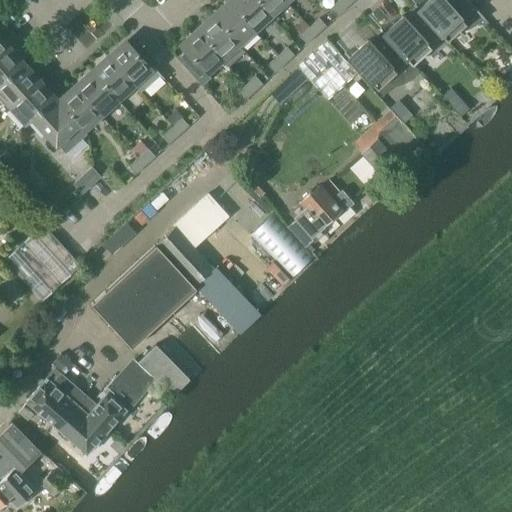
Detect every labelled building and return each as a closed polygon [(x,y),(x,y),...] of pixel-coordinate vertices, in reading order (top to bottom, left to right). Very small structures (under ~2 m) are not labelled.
[(255,0),(229,0),(228,2),(254,30),(270,15),(255,0)] [(284,0),(255,0),(270,15),(286,1),(284,0)] [(349,6),(343,0),(338,0),(331,7),(339,15),(349,6)] [(415,4),(414,5),(449,43),(450,42),(448,40),(455,33),(459,32),(463,31),(467,30),(471,28),(474,26),(477,24),(481,21),(485,18),(468,0),(428,0),(419,8),(415,4)] [(228,2),(212,16),(238,44),(254,30),(228,2)] [(380,28),(380,29),(418,71),(419,70),(413,64),(420,57),(425,56),(428,55),(432,54),(436,52),(439,50),(442,48),(445,46),(448,43),(449,43),(414,5),(384,32),(380,28)] [(212,16),(196,31),(222,59),(229,66),(245,52),(238,44),(212,16)] [(319,18),(309,27),(316,35),(326,26),(319,18)] [(316,35),(309,27),(299,36),(307,44),(316,35)] [(418,71),(380,29),(348,58),(377,89),(383,95),(384,95),(384,94),(395,83),(399,82),(402,81),(406,80),(409,78),(412,76),(418,71)] [(222,59),(196,31),(180,46),(194,62),(191,65),(201,75),(204,73),(205,74),(222,59)] [(126,40),(108,56),(134,84),(141,92),(143,89),(144,90),(161,75),(153,66),(151,68),(126,40)] [(327,40),(298,67),(327,99),(356,73),(327,40)] [(0,53),(0,84),(23,64),(7,47),(0,53)] [(287,47),(277,56),(284,64),(294,55),(287,47)] [(108,56),(91,71),(117,100),(134,84),(108,56)] [(284,64),(277,56),(267,65),(275,73),(284,64)] [(0,84),(0,95),(10,106),(38,80),(23,64),(0,84)] [(91,71),(74,86),(100,115),(117,100),(91,71)] [(255,76),(245,85),(253,93),(262,84),(255,76)] [(26,124),(32,117),(53,97),(38,80),(10,106),(26,124)] [(253,93),(245,85),(235,94),(243,102),(253,93)] [(74,86),(57,102),(77,123),(76,124),(83,131),(100,115),(74,86)] [(447,91),(442,96),(452,107),(457,103),(447,91)] [(32,117),(55,143),(76,124),(77,123),(57,102),(53,97),(32,117)] [(401,101),(392,109),(403,121),(411,113),(401,101)] [(361,151),(360,152),(381,176),(397,161),(405,170),(416,159),(418,158),(410,149),(419,140),(390,109),(353,143),(361,151)] [(182,118),(172,126),(179,134),(189,126),(182,118)] [(179,134),(172,126),(162,136),(169,144),(179,134)] [(148,148),(138,157),(145,165),(155,156),(148,148)] [(145,165),(138,157),(128,166),(135,174),(145,165)] [(4,165),(13,175),(21,168),(12,158),(4,165)] [(21,168),(13,175),(24,188),(32,181),(21,168)] [(289,212),(312,239),(323,229),(320,225),(330,215),(333,218),(350,202),(340,190),(329,199),(317,185),(298,202),(299,203),(289,212)] [(249,186),(244,190),(267,214),(272,210),(249,186)] [(226,214),(207,194),(205,192),(171,224),(192,246),(226,214)] [(251,237),(295,277),(316,252),(272,213),(251,237)] [(35,294),(41,300),(80,266),(42,223),(3,259),(35,294)] [(172,227),(155,243),(196,287),(197,286),(241,333),(260,315),(217,268),(213,271),(172,227)] [(196,287),(155,243),(101,293),(89,304),(130,349),(196,287)] [(104,393),(95,403),(113,419),(122,409),(127,409),(138,395),(135,393),(151,374),(170,394),(187,377),(152,342),(135,360),(132,358),(116,376),(114,375),(101,391),(104,393)] [(61,353),(50,365),(53,367),(59,373),(70,361),(61,353)] [(25,401),(53,425),(72,401),(81,391),(59,373),(51,383),(45,377),(25,401)] [(81,391),(72,401),(53,425),(85,451),(113,419),(95,403),(81,391)] [(10,426),(0,434),(0,476),(12,464),(20,472),(40,451),(12,423),(10,426)] [(50,470),(39,483),(52,495),(63,482),(50,470)] [(0,500),(5,497),(15,508),(28,496),(2,475),(0,477),(0,500)]
